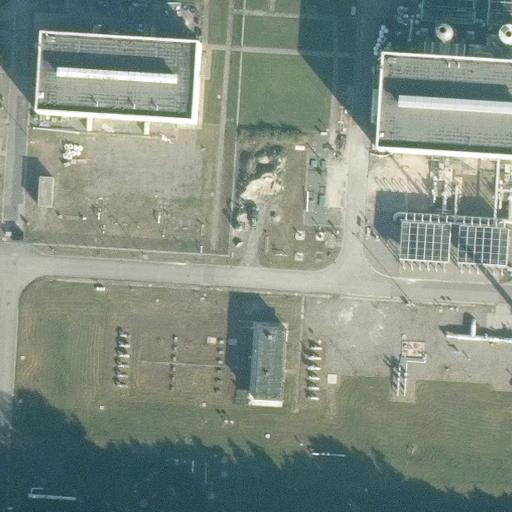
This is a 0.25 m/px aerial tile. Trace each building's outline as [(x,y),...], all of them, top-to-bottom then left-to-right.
[(427,0),(427,20),(479,21),(478,0),(427,0)] [(511,0),(495,0),(495,17),(511,17),(511,0)] [(199,55),(37,45),(32,131),(193,140),(199,55)] [(511,70),(385,64),(381,161),(511,167),(511,70)] [(96,180),(96,190),(149,193),(150,176),(158,177),(160,147),(114,144),(112,181),(96,180)] [(183,151),(183,175),(173,175),(173,194),(201,194),(202,151),(183,151)] [(511,262),(511,227),(460,226),(460,228),(442,228),(441,241),(435,241),(435,228),(430,228),(429,245),(417,245),(418,225),(407,225),(406,257),(455,258),(455,261),(511,262)] [(288,327),(256,325),(252,404),(285,406),(288,327)]
